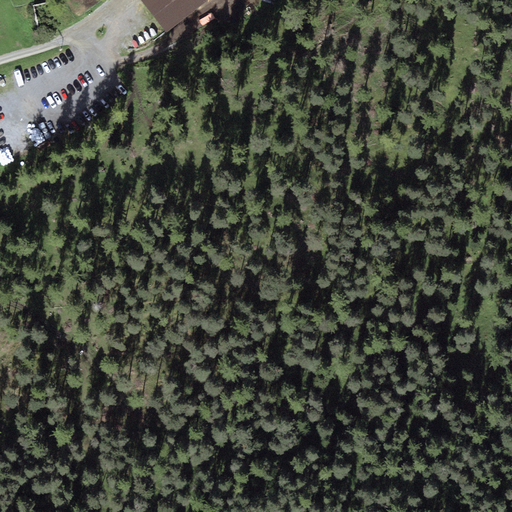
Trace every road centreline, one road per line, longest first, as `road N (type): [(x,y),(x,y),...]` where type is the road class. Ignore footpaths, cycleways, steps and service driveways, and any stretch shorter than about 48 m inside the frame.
road 1 (track): [(101,63),(135,59),(216,0)]
road 2 (track): [(0,61),(54,40),(115,0)]
